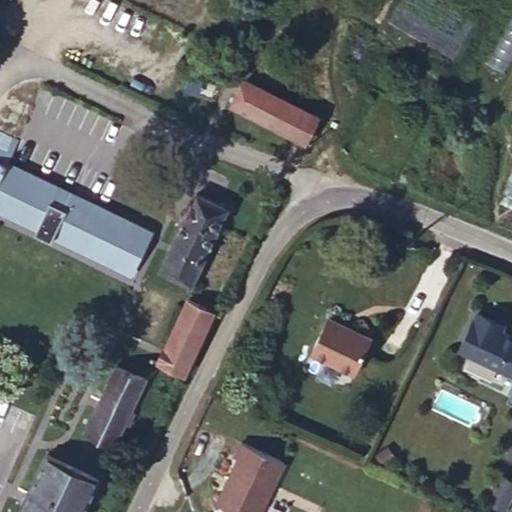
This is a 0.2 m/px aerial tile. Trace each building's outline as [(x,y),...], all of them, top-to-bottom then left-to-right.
[(218,97),(296,139),(307,115),(230,74),(218,97)] [(114,277),(133,235),(0,173),(0,218),(22,228),(17,238),(30,244),(32,239),(114,277)] [(172,289),(212,206),(185,192),(144,275),(172,289)] [(13,235),(17,238),(22,228),(0,218),(0,223),(15,230),(13,235)] [(164,376),(194,316),(172,305),(143,364),(164,376)] [(511,374),(511,333),(493,326),(495,320),(472,310),(454,350),(511,374)] [(343,380),(362,341),(320,322),(301,361),(343,380)] [(98,438),(127,378),(99,364),(70,424),(98,438)] [(511,467),(511,434),(503,433),(498,465),(511,467)] [(231,441),(224,456),(228,457),(206,503),(225,511),(249,511),(273,462),(231,441)] [(62,511),(82,472),(31,448),(0,511),(62,511)] [(494,499),(502,483),(486,474),(477,491),(494,499)]
